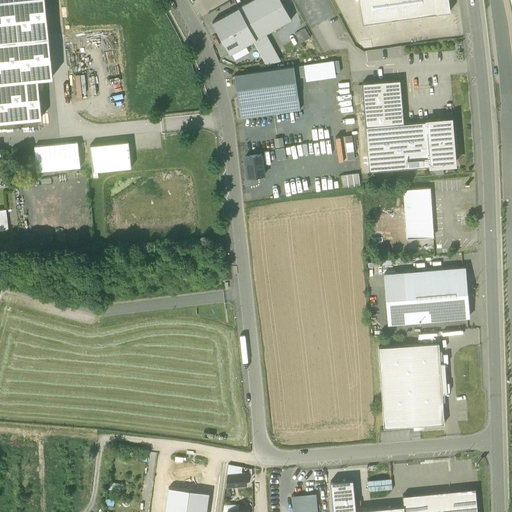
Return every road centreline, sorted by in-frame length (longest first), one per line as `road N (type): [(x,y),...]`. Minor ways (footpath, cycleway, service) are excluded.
road 1 (unclassified): [(179,0),(217,74),(226,119),(264,459)]
road 2 (tertiary): [(495,443),(488,131),(474,0)]
road 3 (track): [(0,428),(264,459)]
road 4 (unclassified): [(264,459),(495,443)]
